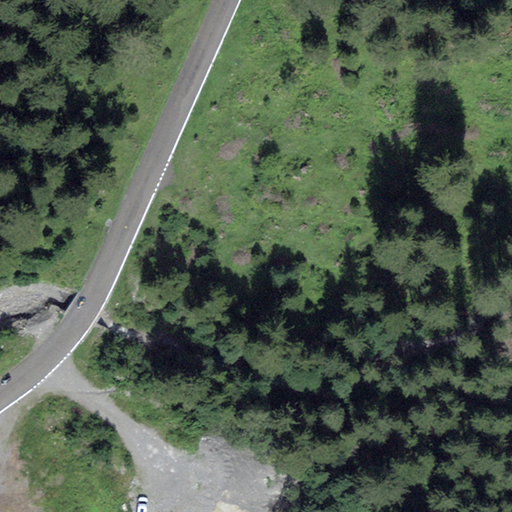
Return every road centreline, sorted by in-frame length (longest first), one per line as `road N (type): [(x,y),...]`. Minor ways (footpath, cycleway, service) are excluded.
road 1 (primary): [(224,0),(92,302),(43,364),(0,397)]
road 2 (track): [(47,359),(157,454)]
